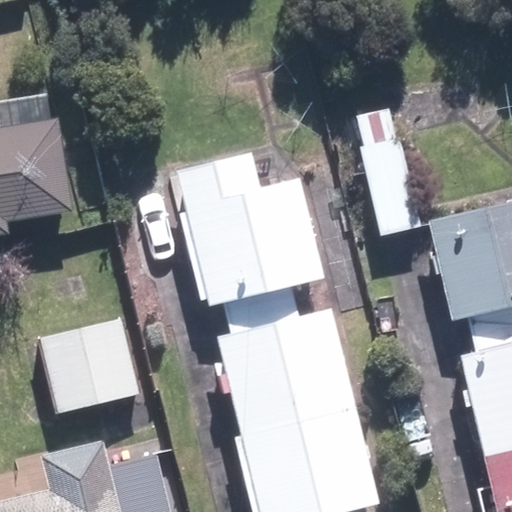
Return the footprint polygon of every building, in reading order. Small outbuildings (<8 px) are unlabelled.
[(58,121),(0,130),(0,229),(8,228),(6,218),(72,207),(58,121)] [(408,137),(363,146),(381,235),(426,226),(408,137)] [(254,153),(181,171),(214,305),(322,279),(298,181),(263,189),(254,153)] [(476,352),(463,355),(502,511),(511,511),(511,203),(436,222),(460,317),(467,316),(476,352)] [(334,311),(222,338),(264,511),(362,511),(362,509),(381,504),(334,311)] [(119,323),(46,340),(62,408),(136,391),(119,323)] [(0,504),(0,511),(168,511),(155,458),(107,470),(100,441),(45,454),(55,491),(0,504)]
